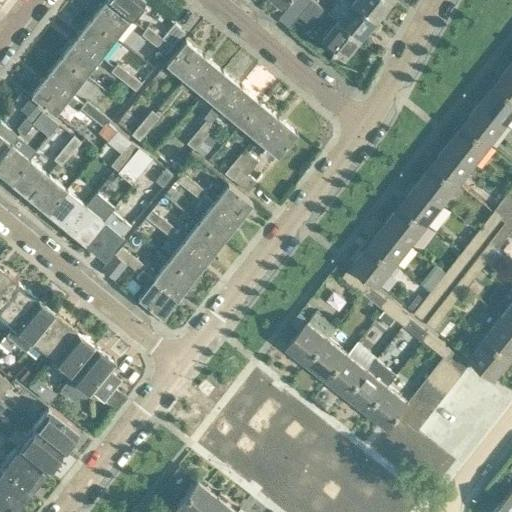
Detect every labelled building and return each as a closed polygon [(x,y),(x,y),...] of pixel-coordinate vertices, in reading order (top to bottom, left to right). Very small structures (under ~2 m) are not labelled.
[(128,17),(129,17),(130,17),(108,0),(104,0),(92,17),(91,16),(90,17),(115,36),(115,35),(114,35),(128,17)] [(141,0),(108,0),(130,17),(130,16),(129,16),(141,0)] [(313,0),(291,0),(284,8),(299,21),(316,2),(313,0)] [(358,38),(374,19),(351,0),(350,1),(335,19),(358,38)] [(388,0),(349,0),(350,1),(351,0),(374,19),(389,1),(388,0)] [(113,36),(114,36),(115,36),(90,17),(91,18),(77,36),(76,35),(75,36),(100,55),(100,54),(99,54),(113,36)] [(343,57),(358,38),(335,19),(320,38),(343,57)] [(176,23),(163,39),(171,46),(184,30),(176,23)] [(141,32),(154,43),(160,36),(147,25),(141,32)] [(75,36),(76,37),(62,55),(61,54),(85,74),(85,73),(84,73),(99,55),(100,55),(75,36)] [(171,46),(163,39),(160,36),(154,43),(165,52),(171,46)] [(204,54),(204,53),(203,54),(185,39),(186,39),(185,38),(165,62),(166,62),(167,62),(185,76),(184,77),(185,78),(204,54)] [(61,54),(60,55),(61,56),(47,73),(46,73),(70,93),(70,92),(69,91),(84,74),(85,74),(61,54)] [(222,69),(204,55),(205,54),(204,54),(185,78),(184,77),(178,84),(186,90),(192,82),(203,92),(203,93),(222,69)] [(511,61),(511,62),(496,81),(511,94),(511,61)] [(129,72),(117,62),(112,69),(124,79),(129,72)] [(241,84),(240,85),(223,70),(223,69),(222,69),(203,93),(204,92),(216,102),(207,112),(211,116),(208,120),(211,122),(222,108),(241,84)] [(135,76),(129,72),(124,79),(136,88),(142,81),(135,76)] [(70,92),(70,93),(46,73),(45,74),(46,74),(32,92),(31,92),(30,93),(55,112),(55,111),(55,110),(64,99),(72,105),(77,98),(70,92)] [(511,114),(511,94),(496,81),(480,101),(480,100),(480,101),(506,122),(511,114)] [(240,123),(259,99),(258,100),(241,85),(222,108),(240,123)] [(93,116),(99,108),(87,99),(81,106),(93,116)] [(259,139),(278,116),(278,115),(279,115),(278,114),(277,115),(260,101),(260,100),(259,99),(240,123),(259,139)] [(506,122),(480,101),(479,101),(480,102),(464,121),(490,143),(506,122)] [(35,104),(25,116),(32,122),(34,121),(42,110),(35,104)] [(99,108),(93,116),(105,125),(108,121),(111,118),(99,108)] [(142,121),(149,127),(159,115),(152,109),(142,121)] [(42,110),(34,121),(49,133),(58,122),(42,110)] [(24,133),(32,122),(25,116),(16,127),(24,133)] [(295,130),(278,116),(259,139),(277,154),(297,130),(296,130),(295,130)] [(207,119),(197,131),(205,138),(215,126),(211,122),(208,120),(207,119)] [(0,155),(12,142),(17,134),(0,120),(0,155)] [(116,128),(108,121),(105,125),(100,131),(108,138),(116,128)] [(132,134),(139,140),(149,127),(142,121),(132,134)] [(464,121),(464,122),(449,141),(448,141),(474,163),(490,143),(464,121)] [(195,150),(205,138),(197,131),(187,143),(195,150)] [(73,133),(63,145),(71,152),(80,140),(73,133)] [(130,140),(121,152),(128,157),(137,145),(130,140)] [(474,163),(448,141),(448,142),(432,162),(459,183),(474,163)] [(30,157),(30,156),(29,157),(11,143),(12,142),(0,155),(0,170),(11,180),(10,180),(10,181),(30,157)] [(61,164),(71,152),(63,145),(53,157),(61,164)] [(138,146),(128,158),(142,169),(142,168),(144,170),(153,159),(138,146)] [(252,156),(245,150),(236,162),(243,167),(252,156)] [(118,170),(128,157),(121,152),(111,164),(118,170)] [(257,181),(248,174),(258,161),(252,156),(243,167),(233,179),(248,191),(257,181)] [(49,172),(48,172),(48,173),(30,158),(31,157),(30,157),(10,181),(11,181),(12,180),(29,195),(28,196),(29,196),(49,172)] [(153,159),(144,170),(155,179),(154,180),(162,186),(172,174),(153,159)] [(243,167),(236,162),(226,174),(233,179),(243,167)] [(459,183),(432,162),(417,181),(416,182),(443,203),(459,183)] [(176,178),(187,188),(193,180),(182,171),(176,178)] [(67,187),(66,188),(49,173),(49,172),(29,196),(30,196),(48,210),(47,211),(48,211),(67,187)] [(193,180),(187,188),(199,197),(202,193),(205,189),(193,180)] [(227,182),(227,183),(220,193),(209,184),(205,189),(202,193),(236,220),(237,220),(236,219),(250,201),(251,202),(252,201),(227,182)] [(443,203),(416,182),(401,202),(427,223),(443,203)] [(86,203),(85,202),(84,203),(67,189),(68,188),(67,187),(48,211),(48,212),(49,211),(66,225),(66,226),(66,227),(86,203)] [(112,209),(114,205),(96,190),(85,202),(86,203),(66,227),(67,227),(67,226),(85,241),(84,242),(85,242),(112,209)] [(511,209),(511,192),(509,191),(493,211),(501,217),(509,207),(511,209)] [(202,193),(199,197),(196,200),(207,209),(199,220),(198,220),(222,239),(221,238),(235,220),(236,221),(236,220),(202,193)] [(401,202),(400,202),(385,222),(385,221),(385,222),(411,243),(427,223),(401,202)] [(145,215),(157,224),(163,217),(151,207),(145,215)] [(511,209),(509,207),(501,217),(506,220),(511,225),(511,209)] [(103,257),(131,224),(112,209),(85,242),(86,242),(103,256),(102,256),(103,257)] [(485,237),(501,217),(493,211),(477,231),(485,237)] [(175,226),(163,217),(157,224),(169,234),(175,226)] [(222,239),(198,220),(197,220),(198,221),(184,239),(183,238),(183,239),(207,258),(207,257),(206,257),(220,239),(221,240),(222,239)] [(498,247),(511,229),(511,225),(506,220),(490,241),(498,247)] [(385,222),(384,222),(385,223),(369,242),(395,263),(411,243),(385,222)] [(0,242),(7,247),(15,235),(3,227),(0,230),(0,242)] [(469,257),(485,237),(477,231),(462,251),(469,257)] [(183,239),(182,239),(183,240),(169,258),(168,257),(168,258),(182,269),(192,277),(192,276),(191,276),(205,258),(206,258),(207,258),(183,239)] [(482,267),(498,247),(490,241),(474,261),(482,267)] [(369,242),(369,243),(354,262),(353,262),(380,284),(380,283),(395,263),(369,242)] [(114,252),(126,261),(132,254),(120,245),(114,252)] [(454,277),(469,257),(462,251),(446,271),(454,277)] [(126,261),(114,252),(102,268),(114,277),(126,261)] [(153,277),(140,267),(143,263),(132,254),(126,261),(138,271),(136,275),(137,275),(148,284),(139,295),(138,295),(137,296),(162,315),(163,314),(162,313),(176,296),(177,296),(153,277)] [(192,277),(182,269),(168,258),(167,258),(168,259),(154,277),(153,276),(153,277),(177,296),(177,295),(191,277),(192,277)] [(466,287),(482,267),(474,261),(458,281),(466,287)] [(0,299),(17,279),(0,265),(0,299)] [(349,267),(343,276),(362,292),(369,283),(349,267)] [(438,297),(454,277),(446,271),(430,291),(438,297)] [(36,295),(17,279),(0,299),(0,316),(12,326),(36,295)] [(450,307),(466,287),(458,281),(442,301),(450,307)] [(369,283),(362,292),(383,307),(389,299),(369,283)] [(422,318),(438,297),(430,291),(414,312),(422,318)] [(56,312),(36,295),(12,326),(6,334),(26,350),(31,342),(56,312)] [(389,299),(383,307),(404,324),(410,316),(389,299)] [(511,323),(511,300),(501,315),(511,323)] [(434,328),(450,307),(442,301),(426,321),(434,328)] [(76,328),(56,312),(31,342),(51,358),(76,328)] [(511,356),(511,323),(501,315),(485,335),(511,356)] [(410,316),(404,324),(423,340),(430,332),(410,316)] [(328,335),(309,320),(308,319),(287,346),(288,346),(307,361),(308,362),(328,335)] [(96,344),(76,328),(51,358),(71,374),(96,344)] [(430,332),(423,340),(443,356),(450,347),(430,332)] [(327,378),(348,351),(329,335),(308,362),(327,378)] [(496,376),(511,356),(485,335),(469,355),(496,376)] [(96,344),(71,374),(61,386),(72,395),(86,395),(90,390),(103,401),(122,378),(109,368),(116,360),(96,344)] [(450,347),(443,356),(443,357),(462,372),(469,363),(450,347)] [(368,367),(348,351),(328,378),(348,393),(368,367)] [(368,367),(348,393),(368,409),(388,383),(397,372),(378,357),(369,368),(368,367)] [(462,372),(443,357),(435,366),(455,382),(462,372)] [(455,382),(435,366),(428,376),(447,391),(455,382)] [(0,393),(10,382),(0,374),(0,393)] [(36,376),(29,384),(48,401),(56,392),(36,376)] [(440,400),(447,391),(428,376),(420,385),(440,400)] [(409,399),(388,383),(368,409),(388,426),(398,414),(405,404),(409,399)] [(432,410),(440,400),(420,385),(413,395),(432,410)] [(432,410),(413,395),(409,399),(405,404),(425,420),(432,410)] [(417,429),(425,420),(405,404),(398,414),(417,429)] [(78,430),(47,405),(31,426),(62,451),(78,430)] [(46,471),(62,451),(31,426),(15,446),(46,471)] [(0,466),(30,491),(46,471),(15,446),(0,464),(0,466)] [(0,498),(15,510),(30,491),(0,466),(0,498)] [(184,511),(204,511),(218,495),(197,478),(176,505),(184,511)] [(511,511),(511,489),(491,511),(511,511)] [(237,511),(238,511),(218,495),(204,511),(237,511)] [(0,511),(13,511),(15,510),(0,498),(0,511)]
